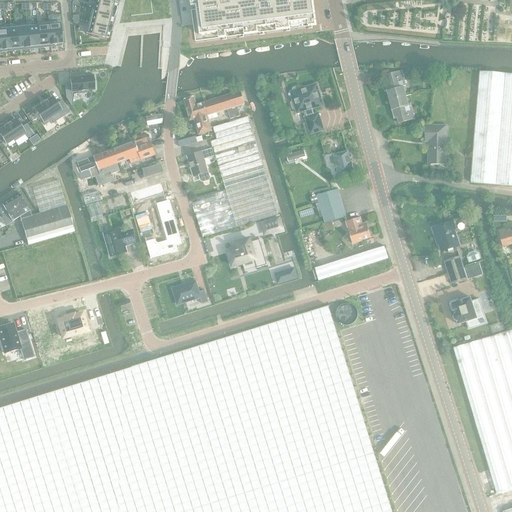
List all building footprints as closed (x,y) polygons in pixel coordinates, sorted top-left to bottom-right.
[(91,9),(91,10),(114,15),(116,8),(115,8),(116,4),(101,0),(96,0),(94,10),(91,9)] [(195,0),(196,3),(196,9),(198,24),(200,35),(314,20),(316,20),(312,0),(235,0),(222,2),(222,0),(195,0)] [(91,10),(89,21),(111,26),(113,16),(114,16),(114,15),(91,10)] [(59,21),(48,22),(50,45),(56,45),(56,44),(62,44),(59,21)] [(89,21),(86,34),(91,35),(91,37),(98,39),(98,37),(108,39),(109,32),(110,32),(111,26),(89,21)] [(48,22),(37,23),(39,46),(50,45),(48,22)] [(27,24),(26,24),(29,47),(34,47),(39,46),(37,23),(37,26),(27,27),(27,24)] [(26,24),(16,25),(18,48),(23,48),(24,48),(29,47),(26,24)] [(6,27),(5,27),(7,50),(8,49),(18,48),(16,25),(15,25),(15,28),(6,29),(6,27)] [(388,81),(385,82),(389,100),(406,96),(403,88),(406,87),(402,71),(386,75),(388,81)] [(470,183),(496,185),(511,186),(511,74),(479,72),(470,183)] [(32,76),(28,79),(32,85),(36,82),(32,76)] [(71,85),(65,86),(66,98),(71,105),(73,105),(72,92),(78,91),(78,94),(86,93),(86,91),(94,90),(92,76),(70,79),(71,85)] [(319,93),(316,84),(301,89),(300,85),(292,88),(293,91),(291,92),(293,100),(290,101),(292,110),(296,109),(297,113),(304,111),(306,117),(305,117),(310,134),(323,130),(318,113),(314,115),(312,108),(323,105),(320,97),(319,97),(318,93),(319,93)] [(244,104),(241,92),(218,99),(222,111),(227,110),(230,119),(240,116),(237,106),(244,104)] [(399,123),(415,119),(410,104),(408,104),(406,96),(389,100),(394,118),(397,118),(399,123)] [(52,97),(34,109),(45,125),(52,120),(54,123),(69,112),(61,101),(57,104),(52,97)] [(196,105),(194,97),(184,100),(190,121),(194,120),(196,125),(199,124),(197,119),(200,118),(196,106),(196,105)] [(218,118),(216,113),(222,111),(218,99),(204,103),(208,115),(207,116),(208,121),(218,118)] [(199,135),(212,131),(208,121),(207,116),(208,115),(204,103),(196,105),(196,106),(200,118),(197,119),(199,124),(196,125),(199,135)] [(163,114),(146,117),(148,126),(163,124),(163,114)] [(216,140),(211,141),(214,154),(255,141),(248,116),(213,127),(216,140)] [(15,119),(0,129),(0,134),(6,144),(13,139),(15,141),(25,134),(28,137),(33,134),(26,124),(21,127),(15,119)] [(446,164),(447,126),(425,125),(425,142),(430,142),(429,164),(446,164)] [(196,138),(196,137),(178,142),(180,148),(197,142),(196,138)] [(146,138),(136,142),(137,147),(148,143),(146,138)] [(226,191),(192,201),(203,238),(278,215),(255,141),(214,154),(222,178),(226,191)] [(136,142),(114,150),(119,163),(129,159),(131,163),(135,162),(141,159),(153,155),(155,155),(151,142),(149,143),(148,143),(137,147),(136,142)] [(214,156),(212,149),(187,156),(193,176),(198,175),(200,181),(202,182),(209,180),(210,178),(208,172),(204,159),(214,156)] [(114,150),(94,157),(99,170),(106,168),(106,173),(96,176),(99,186),(114,181),(111,172),(118,169),(116,164),(119,163),(114,150)] [(304,151),(287,156),(289,162),(306,157),(304,151)] [(330,166),(336,165),(338,175),(339,175),(339,178),(347,176),(347,173),(354,171),(352,163),(351,163),(348,151),(334,155),(328,157),(327,158),(328,165),(330,166)] [(94,157),(75,163),(81,180),(92,176),(91,173),(99,170),(94,157)] [(122,185),(164,172),(161,163),(132,172),(134,178),(121,182),(122,185)] [(40,186),(32,189),(39,213),(65,206),(64,202),(56,180),(40,186)] [(161,183),(130,193),(133,203),(164,194),(161,183)] [(323,217),(325,222),(346,216),(338,190),(317,196),(315,197),(316,203),(319,212),(321,211),(323,217)] [(86,205),(101,200),(99,192),(83,196),(86,205)] [(2,205),(0,205),(0,217),(1,219),(1,218),(5,225),(12,221),(20,216),(29,211),(19,194),(2,205)] [(146,239),(152,258),(178,251),(176,245),(181,243),(168,201),(157,204),(169,241),(159,244),(157,243),(156,236),(146,239)] [(99,202),(87,206),(91,223),(104,219),(99,202)] [(20,216),(21,223),(26,239),(72,225),(66,205),(65,206),(39,213),(31,216),(29,211),(20,216)] [(459,229),(468,225),(464,216),(455,220),(459,229)] [(279,218),(271,220),(274,232),(282,229),(279,218)] [(371,238),(370,234),(369,230),(368,230),(366,223),(362,224),(360,218),(346,222),(352,244),(362,241),(362,240),(371,238)] [(332,221),(322,224),(324,231),(334,229),(332,221)] [(459,246),(452,222),(432,228),(435,238),(438,238),(440,243),(439,243),(441,252),(459,246)] [(72,225),(26,239),(28,245),(74,231),(72,225)] [(120,229),(104,234),(111,257),(127,252),(124,244),(128,243),(129,245),(136,243),(133,230),(121,233),(120,229)] [(511,231),(509,232),(508,229),(498,231),(503,247),(511,244),(511,231)] [(236,250),(228,252),(232,266),(242,263),(254,260),(256,267),(257,268),(267,265),(260,239),(250,242),(250,239),(236,243),(238,249),(236,249),(236,250)] [(314,269),(318,281),(389,259),(385,247),(314,269)] [(469,253),(467,257),(469,263),(481,259),(479,253),(475,252),(469,253)] [(460,256),(444,261),(448,273),(463,268),(460,256)] [(294,268),(275,274),(278,284),(297,278),(294,268)] [(452,284),(467,279),(463,268),(448,273),(452,284)] [(195,281),(173,289),(178,305),(200,298),(202,304),(208,302),(205,290),(199,292),(195,281)] [(452,300),(450,304),(452,310),(454,312),(455,315),(454,317),(455,320),(457,321),(458,325),(467,322),(469,329),(487,324),(479,299),(471,302),(470,298),(462,300),(458,298),(452,300)] [(0,511),(391,511),(328,307),(325,308),(309,313),(230,338),(229,338),(223,340),(221,340),(22,402),(20,403),(14,405),(13,405),(0,409),(0,511)] [(65,317),(65,318),(58,321),(63,338),(87,331),(82,314),(74,316),(73,315),(65,317)] [(504,322),(489,326),(492,334),(506,329),(504,322)] [(13,324),(0,327),(0,340),(4,353),(20,348),(24,360),(34,357),(25,330),(25,332),(18,335),(17,332),(16,333),(13,324)] [(511,511),(511,330),(496,335),(453,347),(453,348),(490,472),(496,491),(497,494),(511,488),(511,508),(502,511),(501,511),(511,511)]
